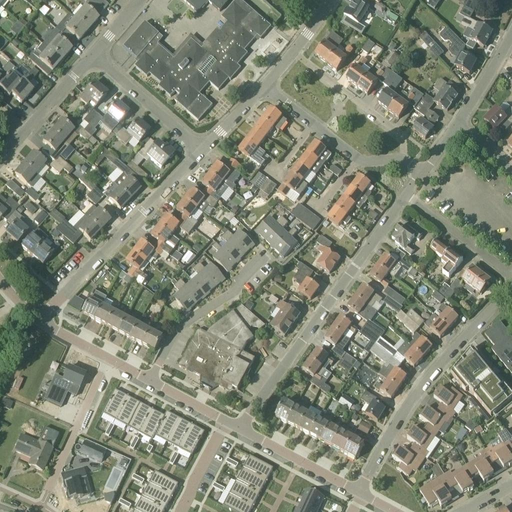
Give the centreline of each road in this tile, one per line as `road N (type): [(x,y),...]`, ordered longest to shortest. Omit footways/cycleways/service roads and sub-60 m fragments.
road 1 (residential): [(241,429),(404,196)]
road 2 (residential): [(358,492),(420,389),(502,297)]
road 3 (residential): [(39,320),(201,150)]
road 4 (residential): [(150,380),(176,331),(233,293),(262,258)]
road 5 (residential): [(402,157),(401,140),(293,52)]
road 6 (residential): [(48,493),(107,357)]
road 7 (residential): [(404,196),(502,277),(502,297)]
road 8 (residential): [(201,150),(94,56)]
road 9 (residential): [(0,160),(94,56)]
road 10 (residential): [(358,492),(241,429)]
